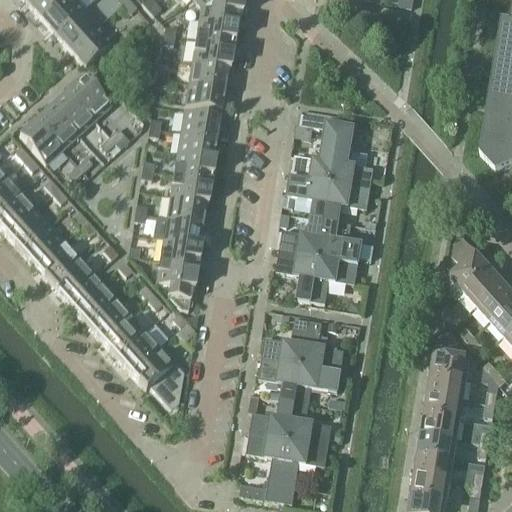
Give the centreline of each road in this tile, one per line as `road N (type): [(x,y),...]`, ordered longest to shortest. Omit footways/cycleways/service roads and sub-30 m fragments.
road 1 (residential): [(183,482),(215,296),(258,260),(277,125),(250,83),(263,0)]
road 2 (residential): [(183,482),(40,332),(38,295),(0,253)]
